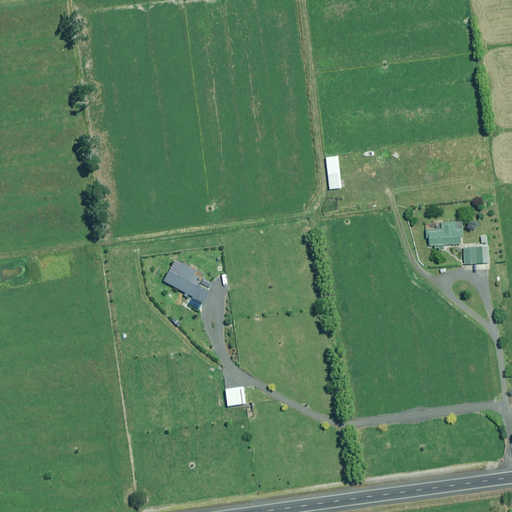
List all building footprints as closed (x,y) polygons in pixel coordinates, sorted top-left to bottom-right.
[(341,188),(338,157),(326,158),(330,189),(341,188)] [(463,236),(462,222),(443,223),(443,231),(429,231),(430,245),(461,244),(461,236),(463,236)] [(481,231),(478,225),(472,228),(475,234),(481,231)] [(475,248),(476,264),(489,263),(489,247),(475,248)] [(476,264),(475,248),(464,249),(465,264),(476,264)] [(196,271),(176,260),(169,271),(164,281),(203,303),(210,292),(198,285),(201,280),(193,275),(196,271)] [(246,404),(244,388),(226,390),(228,406),(246,404)]
